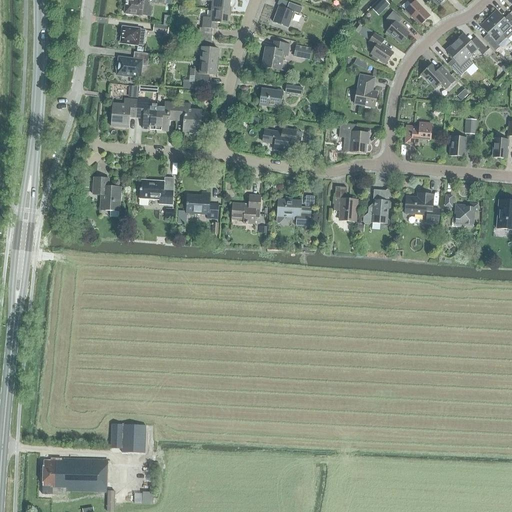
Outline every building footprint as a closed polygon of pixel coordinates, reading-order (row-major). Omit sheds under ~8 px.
[(142,0),(125,0),(124,14),(141,16),(147,17),(150,17),(152,8),(150,6),(148,6),(149,1),(143,0),(142,0)] [(211,10),(228,12),(229,0),(204,0),(204,1),(212,2),(211,10)] [(379,15),(389,5),(384,0),(382,0),(373,10),(379,15)] [(414,2),(412,0),(405,0),(411,5),(404,12),(410,18),(411,17),(418,24),(428,15),(415,1),(414,2)] [(302,8),(288,4),(286,10),(279,8),(273,23),(287,28),(293,13),(299,15),(302,8)] [(228,12),(211,10),(210,19),(202,18),(201,29),(216,30),(217,24),(227,25),(228,12)] [(401,20),(392,12),(385,20),(392,25),(386,32),(400,44),(408,34),(398,24),(401,20)] [(496,12),(488,19),(502,34),(506,38),(507,40),(511,35),(511,17),(509,14),(503,19),(496,12)] [(488,19),(480,27),(487,34),(483,39),(495,51),(499,47),(498,46),(506,38),(502,34),(488,19)] [(359,34),(364,26),(360,23),(355,31),(359,34)] [(168,27),(153,25),(152,32),(168,34),(168,27)] [(139,30),(122,28),(120,44),(137,45),(143,46),(145,31),(139,30)] [(370,54),(385,64),(393,53),(382,46),(381,45),(384,40),(374,33),(369,41),(368,43),(375,47),(374,49),(370,54)] [(454,43),(468,58),(476,50),(482,56),(487,50),(475,37),(470,42),(463,35),(454,43)] [(200,52),(199,62),(216,64),(217,50),(211,49),(211,42),(197,41),(196,52),(200,52)] [(289,46),(273,43),(272,49),(264,48),(261,68),(280,71),(283,57),(287,57),(289,46)] [(454,43),(445,51),(451,57),(454,61),(449,66),(459,77),(465,72),(473,64),(468,58),(454,43)] [(309,60),(311,49),(306,48),(295,46),(293,57),(304,59),(309,60)] [(148,55),(133,53),(133,60),(118,58),(118,61),(117,61),(116,66),(116,71),(116,72),(116,76),(139,78),(141,66),(147,67),(148,55)] [(367,68),(369,63),(359,58),(357,64),(367,68)] [(216,64),(199,62),(199,71),(189,70),(189,76),(194,77),(193,82),(207,83),(208,76),(215,76),(216,64)] [(510,70),(504,64),(500,68),(506,75),(510,70)] [(436,71),(431,65),(421,74),(435,89),(440,84),(445,90),(454,81),(441,67),(436,71)] [(374,79),(360,76),(357,89),(354,104),(374,108),(376,93),(371,92),(374,79)] [(302,88),(285,86),(284,93),(301,95),(302,88)] [(282,93),(261,90),(258,106),(280,109),(282,93)] [(465,91),(458,97),(461,101),(468,94),(465,91)] [(128,118),(136,119),(137,101),(124,100),(124,105),(112,104),(110,127),(127,129),(128,118)] [(137,101),(136,119),(143,119),(142,130),(155,131),(157,108),(149,107),(150,102),(137,101)] [(164,109),(157,108),(155,131),(167,132),(168,121),(176,122),(177,104),(164,103),(164,109)] [(177,104),(176,122),(183,122),(182,133),(199,134),(201,112),(190,111),(190,105),(177,104)] [(476,120),(465,119),(464,134),(475,135),(476,120)] [(431,124),(419,123),(419,128),(406,127),(405,144),(417,145),(418,139),(430,140),(431,124)] [(356,128),(340,127),(339,137),(344,138),(343,151),(365,153),(366,140),(368,141),(368,133),(356,132),(356,128)] [(295,132),(282,130),(281,134),(263,131),(262,143),(273,145),(272,151),(285,153),(287,143),(293,144),(295,132)] [(466,138),(451,137),(449,156),(464,157),(466,138)] [(507,140),(493,139),(492,157),(506,159),(507,140)] [(108,179),(93,178),(92,195),(101,196),(100,211),(119,212),(120,189),(129,189),(108,187),(108,179)] [(164,183),(141,182),(140,189),(139,189),(139,199),(138,205),(148,206),(148,200),(159,201),(159,205),(171,206),(172,193),(163,192),(164,183)] [(347,188),(335,187),(333,211),(340,212),(340,221),(354,222),(356,200),(346,199),(347,188)] [(390,189),(387,189),(385,191),(373,190),(372,204),(368,208),(367,214),(363,217),(363,218),(362,222),(364,224),(369,225),(371,223),(382,224),(383,226),(387,226),(389,225),(389,221),(387,219),(388,210),(390,208),(391,204),(389,201),(387,201),(387,199),(391,195),(392,192),(390,189)] [(187,197),(186,211),(186,215),(206,216),(206,219),(217,220),(217,207),(209,206),(209,194),(201,194),(201,198),(187,197)] [(433,195),(421,194),(420,198),(406,197),(404,214),(426,216),(426,223),(438,223),(439,210),(431,209),(433,195)] [(260,197),(248,196),(248,206),(232,205),(231,220),(243,221),(242,224),(255,224),(255,219),(259,219),(260,197)] [(453,196),(445,196),(444,207),(452,208),(453,196)] [(291,199),(285,198),(285,200),(277,200),(276,216),(275,224),(279,224),(284,219),(292,219),(292,220),(295,221),(295,226),(310,227),(311,208),(300,208),(301,202),(291,201),(291,199)] [(511,201),(498,201),(497,219),(493,222),(496,226),(496,228),(511,229),(511,201)] [(477,204),(469,204),(468,207),(455,205),(454,217),(451,217),(451,227),(460,228),(461,225),(472,226),(474,213),(477,213),(477,204)] [(165,209),(165,218),(173,219),(174,209),(165,209)] [(186,211),(177,211),(177,224),(186,224),(186,215),(186,211)] [(145,426),(111,424),(110,449),(121,449),(121,453),(144,454),(145,426)] [(107,460),(62,459),(61,461),(43,460),(42,495),(52,495),(52,491),(106,493),(107,460)] [(156,503),(156,492),(137,491),(137,503),(156,503)]
